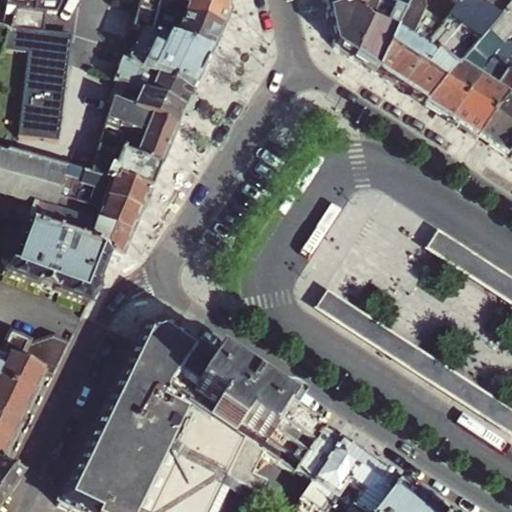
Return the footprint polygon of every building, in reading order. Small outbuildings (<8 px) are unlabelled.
[(16,7),(35,11),(36,0),(8,0),(8,6),(16,7)] [(55,15),(62,0),(36,0),(35,11),(45,13),(48,13),(55,15)] [(185,0),(201,5),(221,0),(137,0),(129,32),(131,33),(148,38),(156,13),(160,0),(162,0),(177,6),(178,0),(185,0)] [(160,0),(156,13),(219,35),(225,19),(221,0),(201,5),(185,0),(178,0),(177,6),(162,0),(160,0)] [(380,1),(379,0),(323,0),(326,15),(351,6),(367,29),(380,1)] [(367,29),(351,60),(369,71),(391,31),(454,71),(498,20),(479,6),(472,0),(409,0),(404,12),(380,1),(367,29)] [(498,20),(511,3),(511,0),(484,0),(479,6),(498,20)] [(423,106),(449,123),(495,55),(490,50),(494,46),(499,49),(503,45),(511,33),(511,3),(498,20),(454,71),(423,106)] [(351,60),(367,29),(351,6),(326,15),(333,48),(351,60)] [(16,7),(1,52),(25,60),(20,140),(60,144),(68,37),(41,33),(45,13),(35,11),(16,7)] [(208,59),(219,35),(156,13),(148,38),(194,52),(207,58),(208,59)] [(391,31),(369,71),(423,106),(454,71),(391,31)] [(190,94),(207,58),(194,52),(148,38),(131,33),(120,63),(190,94)] [(476,141),(477,140),(505,102),(511,91),(511,53),(509,51),(511,46),(511,45),(503,45),(499,49),(494,46),(490,50),(495,55),(449,123),(476,141)] [(192,94),(190,94),(120,63),(119,62),(111,84),(182,114),(192,94)] [(174,131),(182,114),(111,84),(106,102),(109,103),(174,131)] [(477,140),(504,158),(511,147),(511,106),(505,102),(477,140)] [(157,172),(174,131),(109,103),(97,148),(118,156),(157,172)] [(104,258),(119,263),(142,216),(148,193),(115,181),(112,185),(88,177),(0,151),(0,221),(21,228),(104,258)] [(148,193),(157,172),(118,156),(112,169),(93,161),(88,177),(112,185),(115,181),(148,193)] [(86,308),(104,258),(21,228),(8,263),(6,262),(1,264),(0,266),(0,273),(1,275),(3,276),(3,277),(86,308)] [(511,284),(433,233),(423,250),(511,308),(511,284)] [(511,415),(324,294),(312,311),(511,440),(511,415)] [(120,376),(120,384),(140,393),(131,417),(169,434),(227,474),(230,469),(236,472),(233,479),(231,482),(259,496),(265,484),(248,475),(252,467),(256,469),(262,455),(179,399),(186,390),(190,393),(212,361),(161,326),(144,330),(137,343),(120,376)] [(0,348),(0,354),(6,357),(0,369),(0,381),(31,397),(43,374),(52,378),(67,347),(50,339),(29,347),(26,338),(8,330),(0,348)] [(319,435),(212,361),(190,393),(186,390),(179,399),(262,455),(293,476),(319,435)] [(31,397),(0,381),(0,410),(20,420),(31,397)] [(102,416),(90,441),(154,477),(206,511),(208,511),(227,474),(169,434),(131,417),(140,393),(120,384),(109,410),(102,416)] [(20,420),(0,410),(0,439),(8,443),(20,420)] [(326,511),(359,462),(319,435),(293,476),(308,487),(291,511),(326,511)] [(0,459),(8,443),(0,439),(0,459)] [(90,441),(72,477),(134,511),(206,511),(154,477),(90,441)] [(373,511),(394,486),(359,462),(326,511),(373,511)] [(0,467),(0,508),(21,478),(0,467)] [(230,469),(227,474),(233,479),(236,472),(230,469)] [(216,511),(231,482),(233,479),(227,474),(208,511),(216,511)] [(134,511),(72,477),(56,508),(65,511),(134,511)] [(428,511),(394,486),(373,511),(428,511)]
